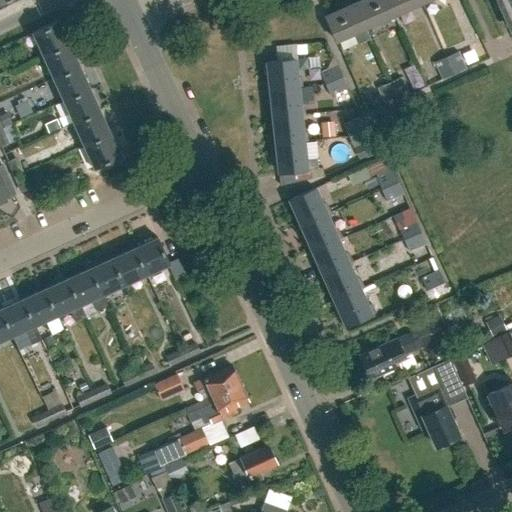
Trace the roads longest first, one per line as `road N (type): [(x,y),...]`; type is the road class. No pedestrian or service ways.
road 1 (unclassified): [(356,511),(197,165)]
road 2 (residential): [(0,260),(197,165)]
road 3 (unclassified): [(197,165),(132,20)]
